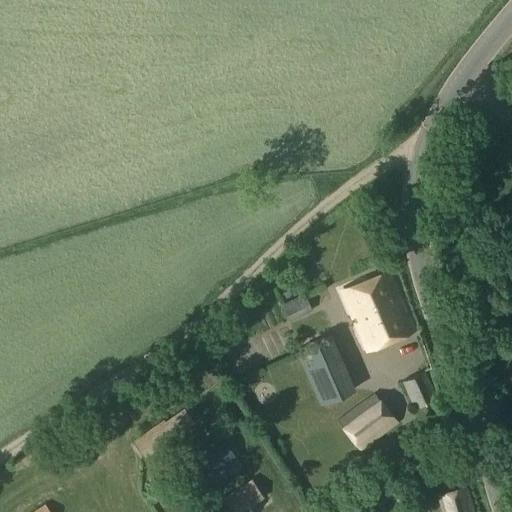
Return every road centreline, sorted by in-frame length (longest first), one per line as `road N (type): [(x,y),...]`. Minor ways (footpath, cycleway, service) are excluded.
road 1 (tertiary): [(509,511),(427,280),(414,218),(417,162),(432,114),(511,13)]
road 2 (track): [(426,133),(290,234),(242,290),(0,457)]
